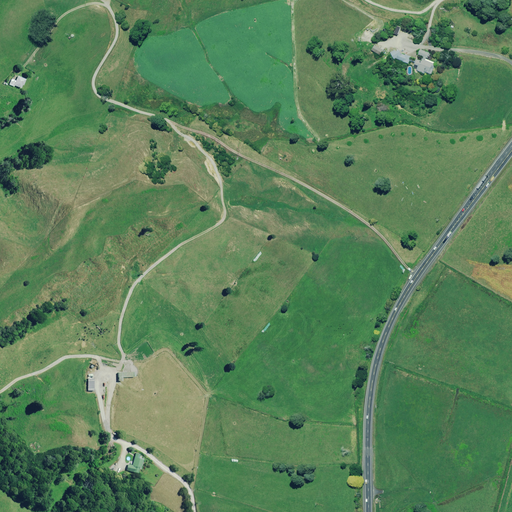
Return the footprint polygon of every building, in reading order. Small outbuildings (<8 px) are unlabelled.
[(384,50),(375,45),(372,50),(381,55),(384,50)] [(411,58),(411,57),(405,55),(401,54),(399,50),(396,52),(395,51),(391,53),(394,59),(396,58),(408,63),(409,61),(416,63),(414,68),(417,69),(417,70),(425,73),(425,72),(431,74),(436,63),(426,59),(427,58),(428,58),(430,53),(421,50),(419,55),(423,56),(422,60),(417,58),(416,60),(411,58)] [(25,79),(17,76),(15,81),(11,79),(9,85),(13,87),(14,86),(21,88),(22,85),(23,85),(25,79)] [(135,377),(135,372),(117,372),(118,381),(122,381),(122,377),(135,377)] [(140,454),(135,453),(132,466),(127,464),(126,470),(138,474),(139,468),(141,468),(143,460),(138,459),(140,454)]
